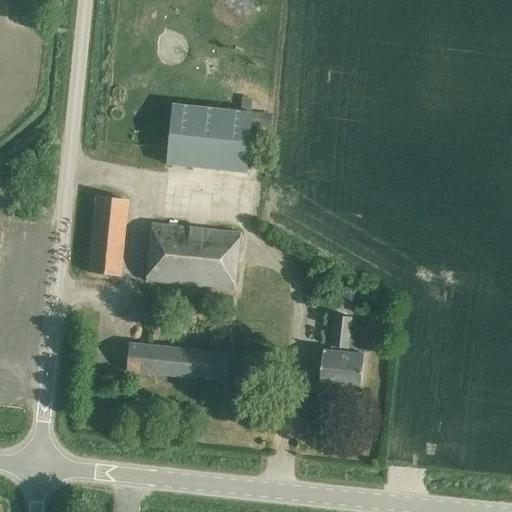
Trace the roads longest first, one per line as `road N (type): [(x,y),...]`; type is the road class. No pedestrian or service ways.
road 1 (tertiary): [(41,461),(87,0)]
road 2 (tertiary): [(457,511),(41,461)]
